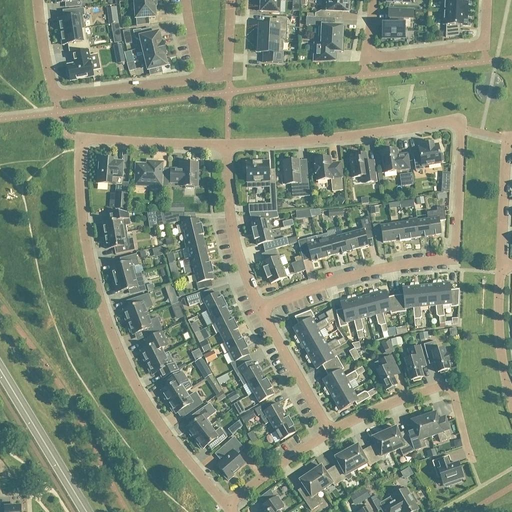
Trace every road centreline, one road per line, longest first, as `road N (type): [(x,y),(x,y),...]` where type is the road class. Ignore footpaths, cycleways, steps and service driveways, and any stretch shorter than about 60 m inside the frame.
road 1 (residential): [(226,144),(450,119),(460,128),(452,256),(352,275),(258,309)]
road 2 (residential): [(226,505),(182,458),(127,374),(89,264),(78,173),(79,149),(91,138),(226,144)]
road 3 (residential): [(37,0),(55,93),(202,78)]
road 4 (residential): [(487,0),(486,33),(477,45),(379,57),(368,45),(374,0)]
road 5 (residential): [(327,432),(445,385),(471,462)]
road 6 (residential): [(258,309),(234,238),(226,144)]
road 7 (secondary): [(87,511),(0,368)]
road 8 (residential): [(327,432),(258,309)]
road 9 (residential): [(499,267),(498,342),(511,402)]
road 10 (residential): [(511,137),(505,138),(499,267)]
road 11 (residential): [(226,505),(327,432)]
